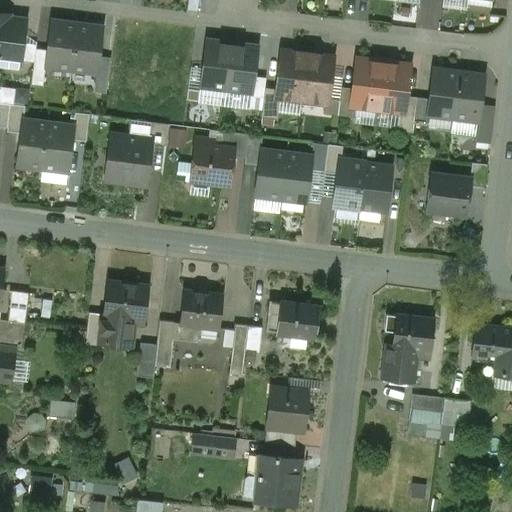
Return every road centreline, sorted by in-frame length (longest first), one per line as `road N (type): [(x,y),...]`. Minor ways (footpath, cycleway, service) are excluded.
road 1 (residential): [(0,223),(359,264)]
road 2 (residential): [(237,23),(511,55)]
road 3 (residential): [(330,511),(359,264)]
road 4 (residential): [(47,1),(237,23)]
road 5 (residential): [(492,279),(511,120)]
road 6 (residential): [(359,264),(492,279)]
